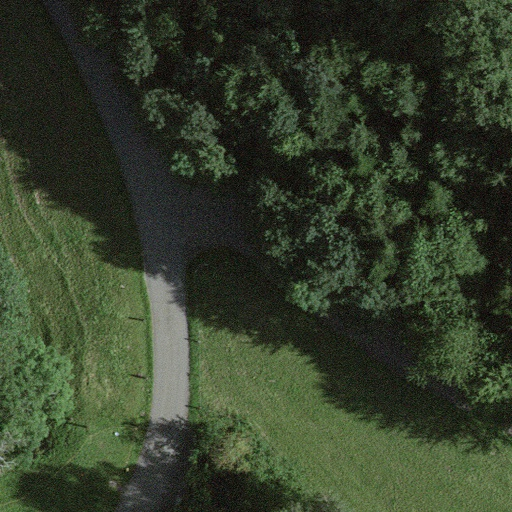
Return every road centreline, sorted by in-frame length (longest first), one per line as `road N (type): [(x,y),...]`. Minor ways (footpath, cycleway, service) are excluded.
road 1 (unclassified): [(511,419),(385,344),(149,160)]
road 2 (residential): [(136,511),(164,449),(171,391),(165,259),(149,160)]
road 3 (residential): [(149,160),(117,83),(66,0)]
